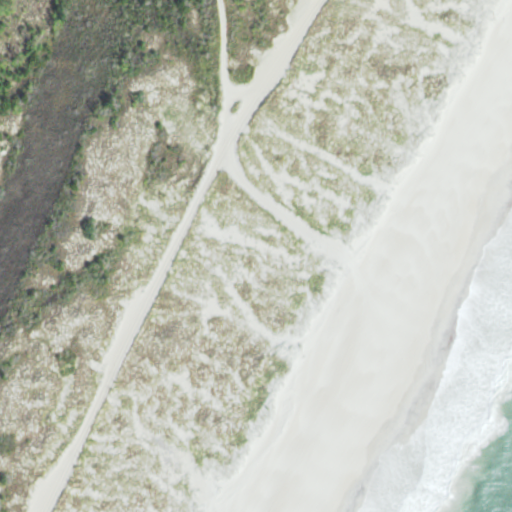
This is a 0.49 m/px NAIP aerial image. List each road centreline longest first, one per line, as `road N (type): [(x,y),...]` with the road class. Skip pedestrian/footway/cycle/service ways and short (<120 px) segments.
road 1 (track): [(44,511),(171,252),(265,80),(319,0)]
road 2 (track): [(224,156),(263,198),(365,267)]
road 3 (track): [(219,0),(224,156)]
